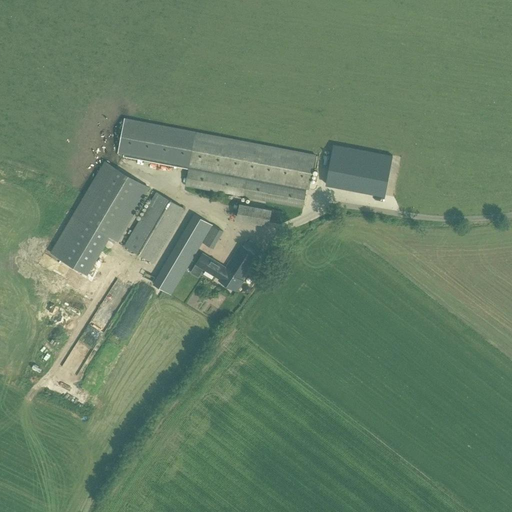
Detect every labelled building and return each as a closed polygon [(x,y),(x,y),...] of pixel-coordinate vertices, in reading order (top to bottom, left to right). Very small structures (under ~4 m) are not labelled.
[(309,189),(315,155),(125,119),(118,153),(124,154),(123,157),(188,169),(306,192),(306,189),(309,189)] [(334,144),(326,185),(385,196),(392,156),(334,144)] [(74,216),(116,241),(148,188),(106,163),(74,216)] [(306,192),(188,169),(185,185),(303,208),(306,192)] [(124,246),(133,252),(153,263),(185,209),(156,193),(124,246)] [(234,206),(231,215),(245,219),(247,213),(258,216),(258,212),(234,206)] [(283,212),(273,210),(271,222),(281,224),(283,212)] [(203,242),(213,225),(194,215),(174,249),(192,260),(203,242)] [(250,219),(249,226),(263,228),(264,221),(250,219)] [(203,242),(214,248),(223,232),(213,225),(203,242)] [(259,256),(241,245),(226,269),(221,266),(223,264),(204,252),(197,263),(199,264),(200,262),(217,273),(215,275),(220,278),(219,280),(237,291),(243,281),(244,281),(243,280),(259,257),(260,256),(259,256)] [(114,277),(101,303),(112,309),(126,284),(114,277)] [(182,303),(208,317),(214,305),(216,306),(221,297),(214,293),(210,300),(190,289),(182,303)] [(98,309),(96,317),(107,319),(108,311),(98,309)] [(83,405),(81,411),(86,413),(89,407),(83,405)]
